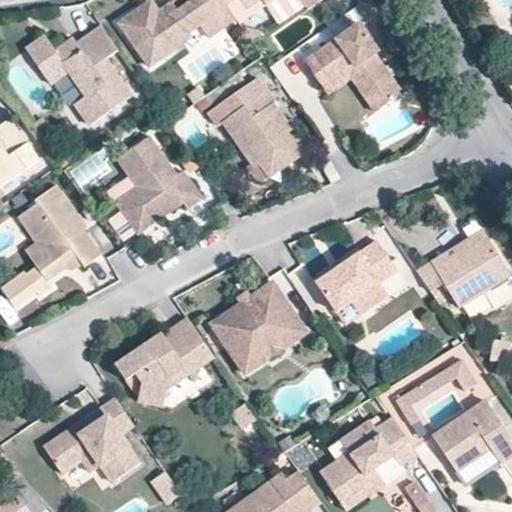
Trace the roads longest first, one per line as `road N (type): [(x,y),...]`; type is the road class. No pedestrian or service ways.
road 1 (residential): [(504,138),(241,240),(63,336),(62,361)]
road 2 (residential): [(417,0),(504,138)]
